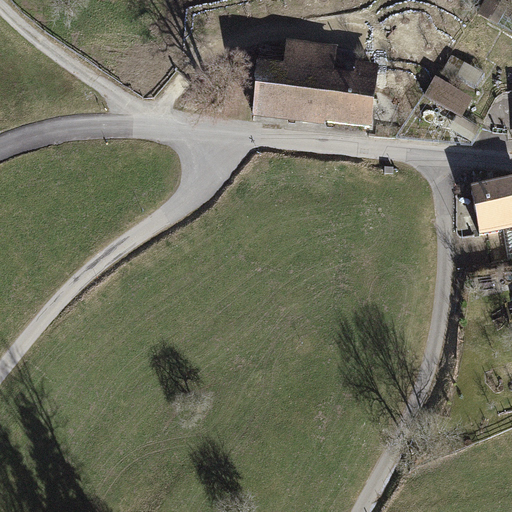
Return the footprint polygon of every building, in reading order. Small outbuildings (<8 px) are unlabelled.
[(486,0),(478,14),(490,21),(502,0),(486,0)] [(342,55),(289,50),(287,75),(209,69),(207,97),(264,102),(262,125),(376,135),(381,73),(358,71),(357,86),(340,85),(342,55)] [(477,85),(483,73),(465,65),(460,78),(477,85)] [(474,104),(438,84),(428,101),(463,122),(474,104)] [(487,192),(472,194),(480,244),(511,238),(511,186),(497,189),(495,176),(485,178),(487,192)]
